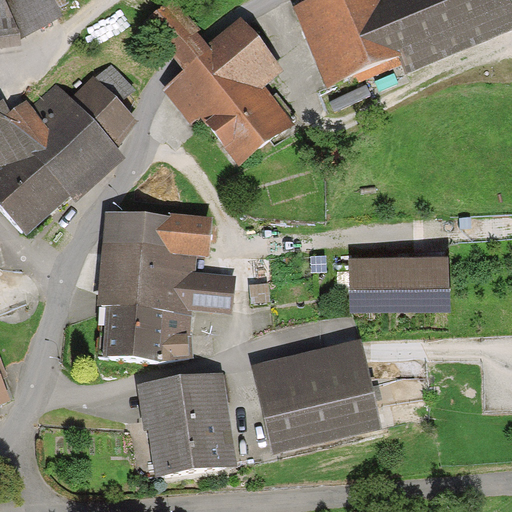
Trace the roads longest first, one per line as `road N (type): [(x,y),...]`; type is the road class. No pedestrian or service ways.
road 1 (residential): [(269,0),(207,38),(160,81),(142,116),(139,145),(90,216),(67,267),(14,435)]
road 2 (residential): [(108,511),(511,483)]
road 3 (track): [(101,0),(54,43),(0,68)]
